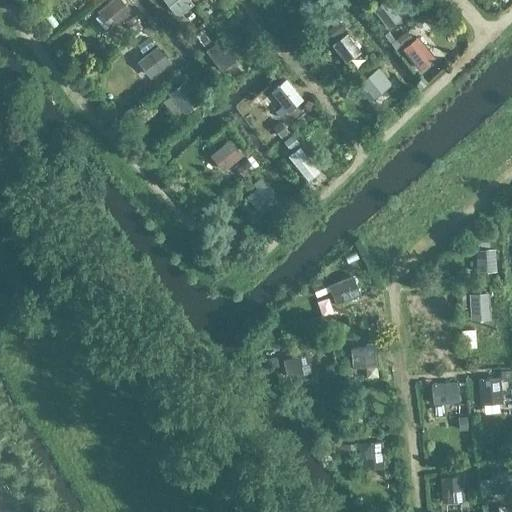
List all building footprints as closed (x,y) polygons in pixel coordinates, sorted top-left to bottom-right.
[(132,12),(122,0),(109,0),(96,10),(111,29),(132,12)] [(194,4),(190,0),(163,0),(167,5),(177,17),(194,4)] [(383,0),(372,8),(387,27),(401,17),(388,0),(383,0)] [(134,16),(126,22),(134,32),(142,26),(134,16)] [(339,21),(327,29),(334,38),(345,30),(339,21)] [(147,24),(142,29),(148,35),(153,30),(147,24)] [(202,29),(195,34),(204,45),(210,41),(202,29)] [(406,30),(397,38),(403,46),(412,38),(406,30)] [(361,51),(347,33),(332,44),(345,62),(361,51)] [(401,48),(418,70),(435,57),(418,35),(401,48)] [(148,37),(137,45),(143,52),(153,44),(148,37)] [(237,59),(222,38),(205,50),(221,71),(237,59)] [(157,45),(137,60),(150,78),(171,62),(157,45)] [(378,68),(358,84),(372,101),(392,86),(378,68)] [(178,71),(168,79),(173,85),(183,77),(178,71)] [(286,78),(270,91),(277,100),(281,97),(290,109),(303,99),(286,78)] [(200,100),(185,80),(168,93),(183,113),(200,100)] [(354,87),(345,95),(350,101),(359,94),(354,87)] [(280,121),(273,127),(281,137),(288,132),(280,121)] [(291,134),(283,141),(291,150),(299,144),(291,134)] [(230,139),(210,155),(224,171),(243,156),(230,139)] [(288,155),(307,179),(319,170),(300,146),(288,155)] [(247,159),(236,168),(243,176),(254,167),(247,159)] [(278,200),(264,182),(261,178),(254,183),(257,187),(246,196),(261,214),(278,200)] [(283,202),(276,208),(285,218),(292,213),(283,202)] [(488,239),(477,240),(477,247),(489,247),(488,239)] [(496,269),(494,248),(475,250),(476,271),(496,269)] [(328,285),(335,304),(360,294),(353,275),(328,285)] [(491,318),(488,292),(468,294),(470,320),(491,318)] [(466,294),(457,295),(458,306),(466,306),(466,294)] [(420,300),(422,318),(448,316),(446,297),(420,300)] [(269,329),(257,336),(261,344),(273,337),(269,329)] [(377,365),(375,345),(350,348),(352,367),(377,365)] [(312,376),(308,354),(283,359),(287,377),(296,376),(297,379),(312,376)] [(276,357),(264,359),(266,369),(278,366),(276,357)] [(511,369),(501,371),(502,381),(511,379),(511,369)] [(502,398),(499,376),(479,378),(482,401),(502,398)] [(458,400),(456,383),(430,385),(432,403),(458,400)] [(466,416),(458,417),(459,430),(467,429),(466,416)] [(361,468),(384,466),(381,441),(358,443),(361,468)] [(349,444),(337,445),(337,454),(350,453),(349,444)] [(511,469),(489,471),(491,493),(511,490),(511,469)] [(439,477),(441,502),(464,500),(462,475),(439,477)]
